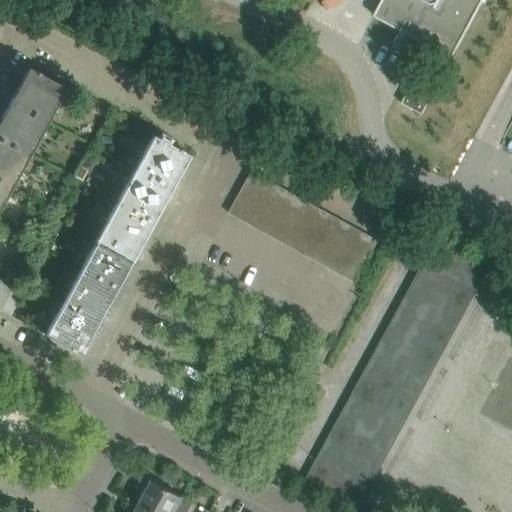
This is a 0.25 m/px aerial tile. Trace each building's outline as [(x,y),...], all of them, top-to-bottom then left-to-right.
[(511,0),(382,0),(374,16),(388,24),(393,27),(400,31),(410,36),(424,43),(434,49),(452,59),(483,0),(511,0)] [(0,137),(30,154),(66,87),(29,67),(0,119),(0,137)] [(412,83),(401,103),(422,114),(433,94),(412,83)] [(154,222),(190,155),(152,135),(116,201),(154,222)] [(0,208),(30,154),(0,137),(0,208)] [(251,198),(263,177),(252,172),(240,193),(251,198)] [(261,204),(273,183),(263,177),(251,198),(261,204)] [(272,210),(283,189),(273,183),(261,204),(272,210)] [(282,216),(294,195),(283,189),(272,210),(282,216)] [(239,219),(251,198),(240,193),(229,214),(239,219)] [(293,222),(305,201),(294,195),(282,216),(293,222)] [(250,225),(261,204),(251,198),(239,219),(250,225)] [(117,288),(154,222),(116,201),(79,267),(117,288)] [(303,227),(315,206),(305,201),(293,222),(303,227)] [(260,231),(272,210),(261,204),(250,225),(260,231)] [(314,233),(326,212),(315,206),(303,227),(314,233)] [(271,237),(282,216),(272,210),(260,231),(271,237)] [(324,239),(336,218),(326,212),(314,233),(324,239)] [(281,243),(293,222),(282,216),(271,237),(281,243)] [(335,245),(347,224),(336,218),(324,239),(335,245)] [(292,248),(303,227),(293,222),(281,243),(292,248)] [(346,251),(357,230),(347,224),(335,245),(346,251)] [(302,254),(314,233),(303,227),(292,248),(302,254)] [(356,256),(368,235),(357,230),(346,251),(356,256)] [(313,260),(324,239),(314,233),(302,254),(313,260)] [(378,241),(368,235),(356,256),(367,262),(378,241)] [(355,511),(490,268),(438,239),(304,485),(355,511)] [(323,266),(335,245),(324,239),(313,260),(323,266)] [(334,271),(346,251),(335,245),(323,266),(334,271)] [(344,277),(356,256),(346,251),(334,271),(344,277)] [(355,283),(367,262),(356,256),(344,277),(355,283)] [(81,354),(117,288),(79,267),(43,334),(81,354)] [(142,501),(140,504),(155,511),(177,511),(179,509),(183,511),(189,500),(153,481),(147,491),(143,489),(138,499),(142,501)]
